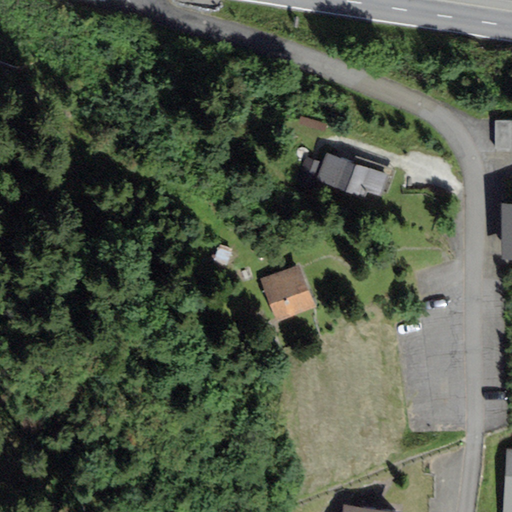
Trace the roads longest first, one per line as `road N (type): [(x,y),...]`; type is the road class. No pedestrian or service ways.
road 1 (residential): [(467,511),(475,429),(473,181),(466,152),(418,105),(180,19),(150,0)]
road 2 (secondary): [(336,0),(511,27)]
